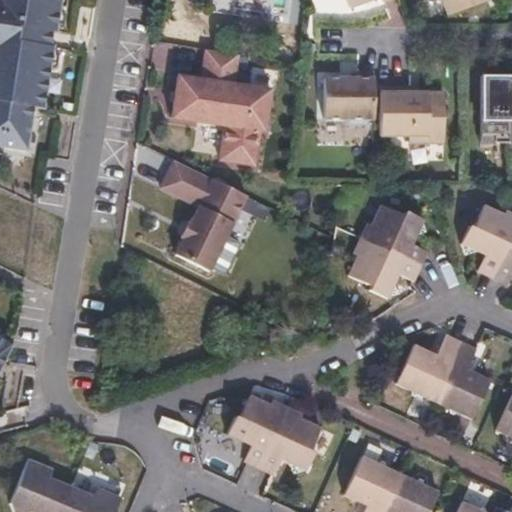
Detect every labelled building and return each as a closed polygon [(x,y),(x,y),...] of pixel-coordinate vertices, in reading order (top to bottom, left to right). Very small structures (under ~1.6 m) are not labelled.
[(444,0),(450,14),(488,0),(444,0)] [(375,71),(359,71),(359,77),(325,77),(325,118),(348,118),(348,123),(369,123),(369,118),(375,118),(375,71)] [(511,74),(482,75),(481,134),(494,134),(494,142),(511,141),(511,74)] [(281,113),(285,84),(243,79),(240,106),(281,113)] [(406,86),(381,86),(381,135),(405,135),(405,142),(439,142),(440,92),(406,92),(406,86)] [(190,203),(171,255),(214,271),(244,189),(168,161),(157,190),(190,203)] [(306,231),(314,183),(299,183),(292,230),(306,231)] [(320,197),(341,200),(343,184),(322,183),(320,197)] [(357,255),(348,275),(372,286),(369,291),(388,299),(396,281),(390,277),(392,271),(414,280),(428,251),(405,241),(409,233),(416,236),(424,219),(406,211),(404,215),(380,205),(371,225),(367,224),(353,253),(357,255)] [(503,215),(484,206),(473,229),(468,227),(459,243),(478,252),(482,247),(488,250),(477,272),(508,286),(511,277),(511,213),(505,210),(503,215)] [(430,353),(415,346),(397,386),(475,420),(493,380),(477,373),(475,376),(469,374),(479,350),(446,335),(436,358),(430,356),(430,353)] [(313,452),(324,428),(303,418),(304,415),(276,401),(274,404),(253,395),(242,417),(238,415),(229,433),(247,442),(250,435),(256,439),(246,462),(275,475),(287,452),(293,455),(289,463),(309,471),(317,453),(313,452)] [(511,400),(497,434),(511,440),(511,400)] [(32,458),(14,501),(16,511),(23,511),(33,509),(38,511),(117,511),(124,497),(101,488),(97,496),(83,491),(79,496),(62,490),(65,484),(51,477),(54,467),(32,458)] [(369,507),(366,511),(433,511),(441,497),(364,459),(346,499),(362,507),(364,504),(369,507)]
